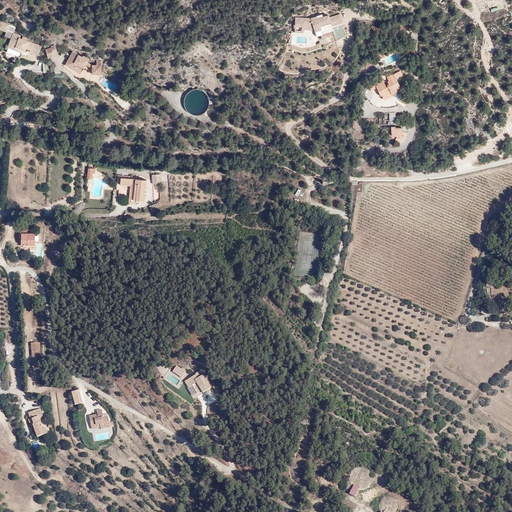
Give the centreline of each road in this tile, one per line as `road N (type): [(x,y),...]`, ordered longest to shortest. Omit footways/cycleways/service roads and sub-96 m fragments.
road 1 (track): [(306,511),(72,374),(53,350),(36,277),(9,269)]
road 2 (unclassified): [(0,199),(11,123),(116,142)]
road 3 (unclassified): [(0,393),(21,390),(13,279),(0,241)]
road 4 (unknown): [(413,177),(369,161),(393,153),(407,131),(397,114),(372,111)]
